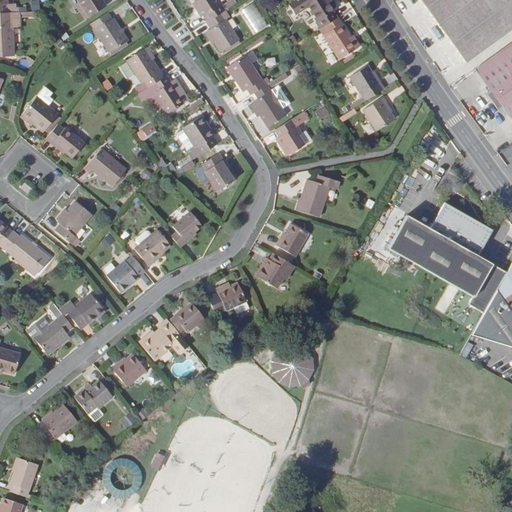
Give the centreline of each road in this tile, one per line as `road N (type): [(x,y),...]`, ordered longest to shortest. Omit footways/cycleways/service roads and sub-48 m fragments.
road 1 (residential): [(136,0),(222,106),(264,174),(260,205),(228,254),(163,289),(12,412)]
road 2 (unclassified): [(375,0),(511,200)]
road 3 (residential): [(0,181),(35,210),(60,180),(20,147)]
